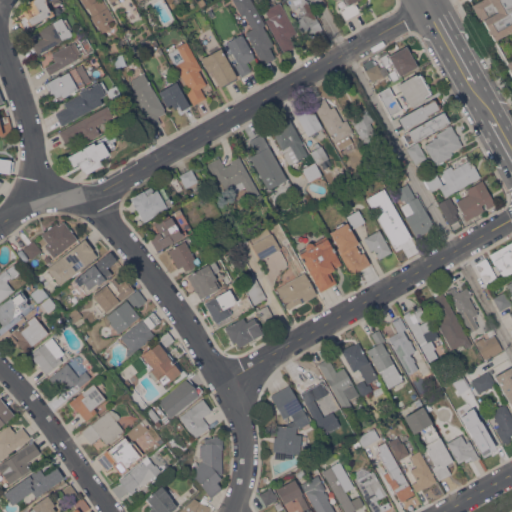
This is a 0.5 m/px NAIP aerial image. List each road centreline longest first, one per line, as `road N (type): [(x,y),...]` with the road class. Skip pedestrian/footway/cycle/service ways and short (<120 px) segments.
road 1 (residential): [(0,40),(26,104),(36,180),(99,209),(186,319),(242,414),(250,448),(237,511)]
road 2 (residential): [(67,197),(102,189),(431,5)]
road 3 (residential): [(224,381),(511,219)]
road 4 (residential): [(0,365),(113,511)]
